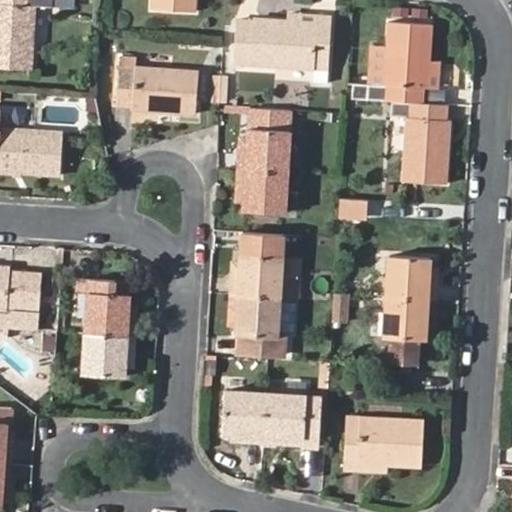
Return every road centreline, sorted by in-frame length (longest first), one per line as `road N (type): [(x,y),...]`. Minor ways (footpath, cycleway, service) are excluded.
road 1 (residential): [(461,511),(478,495),(507,33),(491,0)]
road 2 (residential): [(220,506),(69,502),(50,473),(65,429),(182,431)]
road 3 (residential): [(189,270),(198,194),(185,163),(151,158),(128,179),(128,221)]
road 4 (residential): [(189,270),(182,431)]
road 5 (residential): [(0,214),(128,221)]
